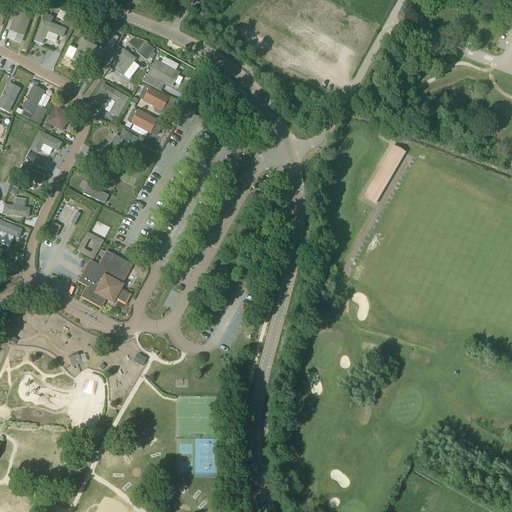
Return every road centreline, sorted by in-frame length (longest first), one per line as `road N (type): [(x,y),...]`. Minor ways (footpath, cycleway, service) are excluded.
road 1 (unclassified): [(275,511),(257,419),(301,234),(294,145)]
road 2 (unclassified): [(30,284),(33,237),(83,135),(66,85),(0,51)]
road 3 (unclassified): [(212,245),(170,328),(140,324),(121,332),(30,284)]
road 4 (unclassified): [(294,145),(316,136),(404,0)]
road 5 (unclassified): [(294,145),(253,86),(163,29)]
road 6 (unclassified): [(212,245),(258,167),(294,145)]
